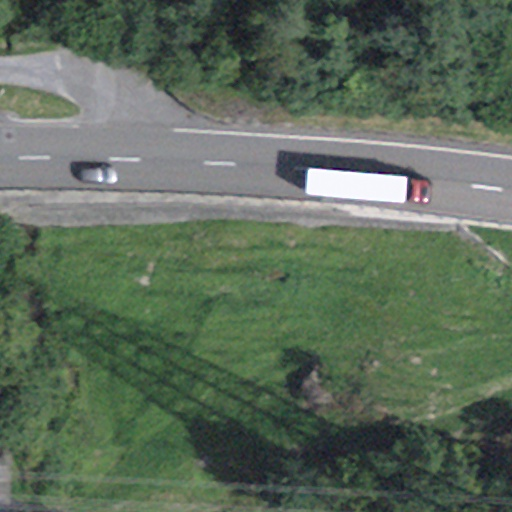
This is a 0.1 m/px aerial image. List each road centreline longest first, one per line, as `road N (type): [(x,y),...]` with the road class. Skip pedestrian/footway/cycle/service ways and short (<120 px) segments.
road 1 (secondary): [(0,159),(317,165),(511,191)]
road 2 (track): [(0,70),(66,69),(99,81),(126,103),(154,157)]
